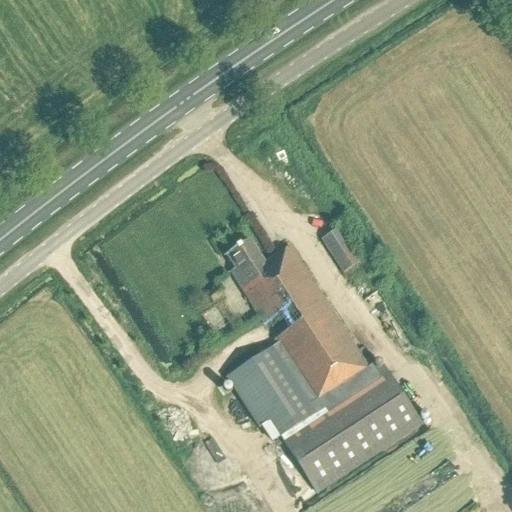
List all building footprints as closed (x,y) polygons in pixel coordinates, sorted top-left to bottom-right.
[(343,275),(359,264),(338,230),(321,241),(343,275)] [(315,494),(420,426),(383,369),(336,399),(332,393),(367,370),(289,249),(264,265),(249,242),(225,257),(234,271),(229,274),(315,404),(319,401),(323,408),(278,437),(315,494)] [(212,305),(223,297),(218,289),(207,296),(212,305)] [(316,413),(273,347),(225,378),(257,428),(259,427),(270,443),(278,437),(316,413)] [(432,493),(445,511),(450,511),(465,502),(450,480),(432,493)] [(427,511),(423,503),(404,511),(427,511)]
